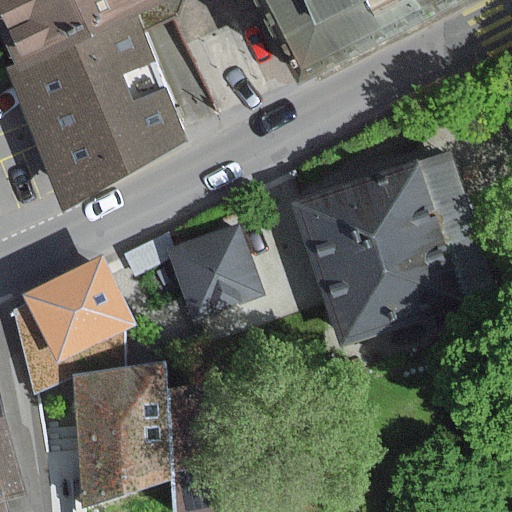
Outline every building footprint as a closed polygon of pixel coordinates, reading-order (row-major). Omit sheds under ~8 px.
[(0,0),(34,66),(134,17),(166,1),(165,0),(0,0)] [(268,0),(301,61),(308,74),(447,0),(268,0)] [(97,179),(187,135),(134,17),(34,66),(14,77),(70,192),(97,179)] [(451,152),(420,162),(467,302),(498,292),(451,152)] [(316,253),(345,342),(467,302),(420,162),(299,202),(316,253)] [(214,309),(268,289),(242,220),(169,248),(195,317),(214,309)] [(106,259),(32,294),(63,357),(136,322),(106,259)] [(89,490),(175,479),(163,390),(160,364),(74,376),(89,490)] [(0,377),(0,494),(26,489),(0,377)] [(175,479),(180,511),(216,506),(222,506),(206,384),(163,390),(175,479)]
